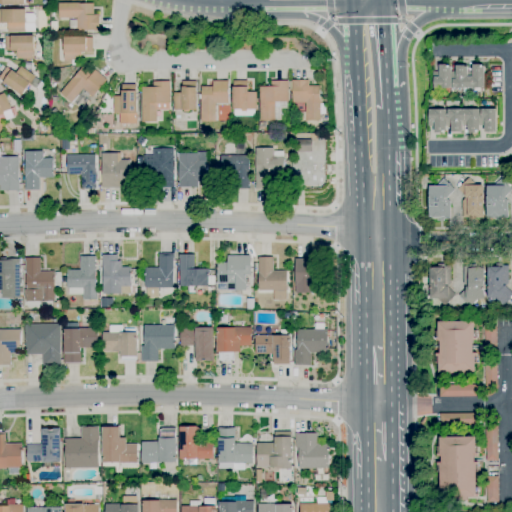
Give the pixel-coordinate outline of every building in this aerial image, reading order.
[(95,31),(95,30),(77,31),(77,28),(69,28),(69,20),(77,20),(77,18),(60,18),(60,3),(80,3),(80,4),(94,3),(94,14),(100,14),(100,31),(95,31)] [(8,32),(8,23),(0,23),(0,9),(26,9),(26,14),(36,14),(36,20),(35,20),(35,32),(26,32),(8,32)] [(17,59),(17,51),(11,51),(11,50),(5,50),(5,37),(12,36),(34,36),(34,45),(36,45),(36,50),(34,50),(35,59),(17,59)] [(72,60),(64,60),(64,51),(63,51),(62,45),(64,45),(64,37),(88,37),(88,38),(93,38),(93,52),(91,52),(91,53),(82,53),(82,60),(77,60),(78,65),(73,65),(72,60)] [(452,89),(432,89),(432,72),(439,71),(439,65),(449,65),(449,66),(452,66),(452,71),(452,89)] [(467,89),(452,89),(452,71),(455,71),(455,65),(465,65),(465,67),(467,67),(467,71),(467,89)] [(467,71),(473,71),(473,65),(482,65),(482,66),(485,66),(485,89),(467,89),(467,71)] [(23,96),(4,83),(5,82),(0,78),(0,76),(7,67),(12,71),(13,70),(17,73),(21,66),(36,77),(23,96)] [(72,103),(60,93),(74,77),(74,78),(83,67),(92,74),(96,70),(107,80),(93,97),(84,89),(72,103)] [(296,121),(296,113),(306,113),(306,102),(293,103),(292,91),(290,91),(290,81),(292,81),(292,80),(309,80),(309,86),(320,86),(321,120),(296,121)] [(157,122),(143,122),(142,100),(141,100),(140,94),(142,94),(142,87),(154,87),(154,82),(171,81),(171,103),(170,103),(170,110),(157,110),(157,122)] [(183,112),(183,110),(175,110),(175,101),(172,101),(172,97),(174,97),(174,93),(182,93),(182,89),(183,89),(183,81),(197,81),(197,87),(197,110),(190,110),(190,112),(183,112)] [(216,122),(201,122),(201,102),(199,102),(199,98),(202,98),(202,87),(213,87),(213,81),(229,81),(229,104),(216,104),(216,122)] [(255,116),(235,116),(235,110),(233,110),(233,87),(233,81),(248,81),(248,87),(249,87),(249,92),(257,92),(257,110),(255,110),(255,116)] [(275,121),(260,121),(260,87),(271,87),(271,81),(289,81),(289,102),(288,102),(288,109),(281,109),(281,120),(275,120),(275,121)] [(137,124),(121,124),(121,113),(114,113),(114,96),(123,96),(123,84),(136,84),(136,91),(137,91),(137,113),(137,124)] [(0,95),(5,93),(12,109),(4,112),(4,113),(3,114),(4,115),(0,116),(0,95)] [(447,126),(447,133),(434,133),(434,121),(429,121),(429,109),(447,109),(447,126)] [(463,126),(463,132),(452,132),(452,126),(447,126),(447,109),(463,109),(463,126)] [(480,126),(480,133),(468,133),(468,126),(463,126),(463,109),(480,109),(480,126)] [(480,109),(496,109),(497,132),(485,132),(485,126),(480,126),(480,109)] [(46,128),(40,122),(42,120),(49,125),(46,128)] [(312,152),(297,152),(297,140),(312,139),(312,152)] [(174,187),(158,188),(157,173),(144,173),(144,156),(153,156),(153,149),(174,148),(174,187)] [(271,189),(256,189),(255,185),(256,185),(256,148),(274,148),(274,151),(284,151),(284,157),(284,175),(271,175),(271,189)] [(25,191),(25,152),(43,151),(43,158),(54,158),(54,178),(40,178),(40,190),(25,191)] [(103,188),(103,181),(99,181),(99,171),(102,171),(102,153),(121,153),(121,160),(131,160),(131,181),(122,182),(122,188),(103,188)] [(179,187),(179,154),(198,153),(198,160),(207,160),(208,181),(198,181),(198,187),(179,187)] [(97,189),(82,189),(82,175),(68,175),(67,155),(96,155),(96,184),(97,184),(97,189)] [(250,189),(235,189),(234,172),(221,172),(221,156),(249,155),(250,185),(250,189)] [(0,191),(0,157),(18,157),(19,187),(20,187),(20,191),(0,191)] [(463,200),(466,196),(458,189),(469,177),(478,185),(484,185),(484,216),(479,216),(479,217),(471,217),(463,217),(463,200)] [(508,202),(508,219),(487,219),(487,186),(496,186),(503,178),(511,187),(511,189),(504,198),(508,202)] [(436,186),(443,179),(455,190),(447,198),(450,201),(450,217),(429,217),(429,186),(436,186)] [(159,298),(147,298),(147,288),(145,288),(145,268),(159,268),(159,254),(175,254),(175,258),(174,258),(174,288),(159,288),(159,298)] [(122,294),(103,294),(103,259),(102,259),(102,255),(118,255),(118,261),(122,261),(122,267),(132,267),(132,286),(131,286),(131,294),(122,294)] [(215,285),(209,285),(209,286),(180,286),(180,258),(179,258),(179,255),(194,255),(195,269),(209,269),(209,276),(215,276),(215,285)] [(84,300),(84,294),(70,294),(69,288),(68,288),(67,271),(81,270),(81,256),(96,256),(97,260),(95,260),(96,286),(98,286),(98,300),(84,300)] [(227,291),(227,284),(218,284),(218,263),(228,263),(228,256),(251,256),(252,275),(246,275),(246,291),(227,291)] [(287,300),(274,301),(274,291),(259,291),(259,261),(258,261),(258,258),(273,257),(273,271),(287,271),(288,290),(287,290),(287,300)] [(26,302),(25,289),(27,289),(26,261),(26,258),(41,258),(41,272),(55,272),(55,273),(61,273),(61,286),(55,286),(55,301),(26,302)] [(296,293),(295,259),(314,258),(314,265),(324,265),(324,286),(315,286),(315,293),(296,293)] [(2,298),(1,290),(0,290),(0,261),(8,261),(8,259),(21,259),(21,262),(20,262),(21,298),(2,298)] [(508,284),(506,286),(511,292),(511,296),(503,306),(495,299),(488,299),(488,268),(492,268),(492,265),(508,265),(508,284)] [(449,288),(456,295),(445,307),(437,299),(430,299),(430,268),(433,268),(433,267),(443,267),(443,268),(447,268),(447,286),(449,286),(449,288)] [(478,299),(470,307),(459,296),(467,287),(464,285),(464,267),(477,267),(477,268),(485,268),(485,299),(478,299)] [(464,375),(450,375),(450,372),(439,372),(438,356),(436,356),(436,353),(440,353),(440,342),(435,342),(435,339),(438,339),(438,322),(475,321),(475,338),(477,338),(477,341),(473,341),(473,353),(478,353),(478,356),(475,356),(475,372),(464,372),(464,375)] [(81,364),(65,364),(65,354),(64,354),(64,323),(78,323),(78,328),(98,328),(98,348),(81,348),(81,353),(81,364)] [(61,366),(43,366),(43,355),(26,355),(26,325),(60,324),(61,366)] [(295,365),(294,350),(298,350),(298,330),(316,330),(315,324),(324,324),(325,329),(328,329),(328,353),(311,353),(311,365),(295,365)] [(142,362),(141,346),(145,346),(144,326),(175,325),(175,349),(158,350),(158,362),(142,362)] [(122,361),(122,357),(121,357),(121,351),(104,352),(103,344),(101,344),(101,339),(103,339),(103,333),(110,333),(110,326),(123,326),(123,333),(125,333),(125,329),(135,329),(136,333),(138,333),(138,357),(136,357),(136,361),(122,361)] [(214,361),(196,361),(196,352),(194,352),(194,346),(180,346),(180,329),(184,329),(184,326),(187,326),(187,329),(196,329),(196,328),(214,328),(214,361)] [(233,361),(219,361),(219,353),(217,353),(217,328),(236,328),(236,327),(252,327),(252,347),(241,346),(241,353),(233,353),(233,361)] [(485,351),(485,327),(497,327),(497,351),(485,351)] [(0,365),(0,330),(21,330),(21,354),(11,354),(11,365),(0,365)] [(291,365),(274,365),(274,355),(256,355),(256,336),(273,336),(291,336),(291,365)] [(486,387),(485,360),(497,360),(498,387),(486,387)] [(440,397),(440,385),(477,385),(478,397),(440,397)] [(478,425),(440,426),(440,414),(478,413),(478,425)] [(487,461),(486,424),(498,423),(498,461),(487,461)] [(198,459),(181,460),(180,427),(198,426),(198,428),(203,428),(203,431),(198,432),(198,442),(214,442),(214,460),(198,460),(198,459)] [(66,469),(65,439),(82,439),(81,427),(85,427),(89,427),(93,427),(99,427),(100,440),(98,440),(99,468),(66,469)] [(119,463),(103,463),(103,427),(120,427),(120,438),(126,438),(126,444),(137,444),(138,463),(119,463)] [(142,464),(142,442),(159,442),(159,438),(161,438),(161,428),(176,428),(176,433),(175,433),(175,438),(177,438),(177,462),(162,462),(162,463),(142,464)] [(245,470),(235,470),(235,463),(219,463),(219,428),(235,428),(235,444),(253,444),(253,464),(245,464),(245,470)] [(41,467),(41,462),(28,462),(28,445),(42,445),(42,440),(43,440),(43,429),(61,429),(61,463),(47,463),(47,467),(41,467)] [(20,475),(9,475),(9,468),(0,468),(0,432),(6,432),(6,444),(23,444),(23,468),(20,468),(20,475)] [(277,467),(257,467),(257,444),(275,443),(274,432),(292,432),(292,437),(292,469),(277,470),(277,467)] [(329,469),(299,469),(299,448),(296,448),(296,434),(318,433),(318,445),(329,445),(329,469)] [(449,501),(449,498),(440,498),(440,465),(437,465),(437,463),(441,463),(441,456),(437,456),(437,454),(440,454),(439,438),(476,437),(476,453),(479,453),(479,456),(475,456),(475,462),(478,462),(478,465),(476,465),(477,494),(479,494),(479,497),(468,498),(468,501),(449,501)] [(487,503),(487,477),(498,476),(499,503),(487,503)] [(306,496),(297,495),(298,488),(306,488),(306,496)] [(104,504),(103,511),(137,511),(137,496),(122,497),(122,504),(104,504)] [(219,511),(219,502),(222,502),(222,498),(235,497),(246,496),(246,502),(254,501),(254,511),(219,511)] [(22,511),(22,504),(14,504),(14,499),(3,499),(3,505),(0,505),(0,511),(22,511)] [(182,511),(182,506),(190,506),(190,501),(201,501),(201,507),(204,507),(204,499),(215,499),(215,506),(217,506),(217,511),(182,511)] [(143,511),(143,501),(160,501),(160,500),(177,500),(177,511),(143,511)] [(300,511),(300,504),(331,503),(331,511),(300,511)]
